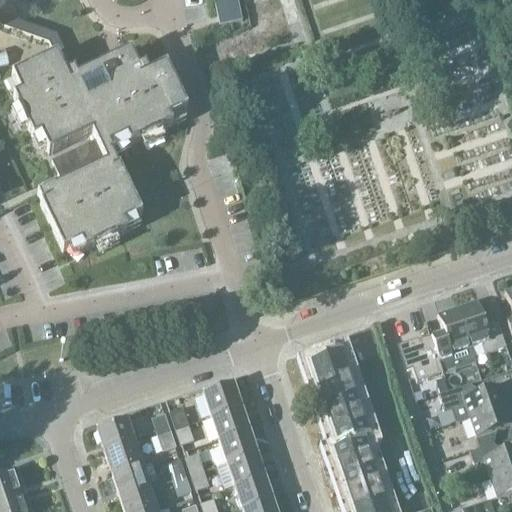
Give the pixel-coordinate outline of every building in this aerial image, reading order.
[(0,0),(0,28),(47,45),(53,57),(63,53),(56,36),(0,16),(0,11),(6,3),(1,0),(0,0)] [(212,0),(220,30),(242,25),(236,0),(212,0)] [(171,128),(167,120),(186,112),(165,68),(148,76),(144,67),(138,70),(130,53),(76,79),(63,53),(53,57),(10,78),(18,96),(11,99),(31,142),(39,139),(47,157),(91,136),(105,166),(54,190),(53,189),(36,197),(40,206),(39,206),(62,255),(80,246),(83,254),(126,234),(122,226),(140,218),(118,169),(116,170),(110,156),(171,128)] [(383,134),(400,131),(398,120),(381,123),(383,134)] [(38,291),(56,284),(33,220),(15,227),(38,291)] [(475,303),(455,310),(468,350),(481,346),(484,356),(505,349),(497,325),(484,329),(475,303)] [(441,334),(429,338),(432,350),(442,376),(454,372),(474,365),(468,350),(455,310),(435,317),(441,334)] [(406,359),(401,361),(405,373),(410,371),(415,386),(442,376),(432,350),(429,338),(402,347),(406,359)] [(428,511),(429,511),(428,511),(387,511),(363,441),(369,439),(340,353),(306,364),(335,450),(329,452),(348,511),(428,511)] [(390,368),(387,361),(376,365),(378,372),(390,368)] [(392,375),(390,368),(378,372),(381,379),(392,375)] [(394,383),(392,375),(381,379),(383,386),(394,383)] [(397,390),(394,383),(383,386),(386,394),(397,390)] [(202,397),(209,420),(239,410),(232,387),(202,397)] [(455,425),(468,421),(508,407),(501,387),(471,397),(468,387),(436,397),(442,414),(451,411),(455,425)] [(399,397),(397,390),(386,394),(388,401),(399,397)] [(476,440),(479,451),(492,447),(489,436),(511,428),(511,420),(508,407),(468,421),(475,441),(476,440)] [(209,420),(217,443),(247,433),(239,410),(209,420)] [(170,417),(175,432),(187,428),(182,413),(170,417)] [(158,438),(170,434),(165,418),(152,423),(158,438)] [(127,422),(97,432),(104,455),(134,445),(135,447),(140,445),(137,435),(131,437),(127,422)] [(187,428),(175,432),(180,447),(192,443),(187,428)] [(217,443),(225,466),(255,455),(247,433),(217,443)] [(170,434),(158,438),(163,453),(175,449),(170,434)] [(104,455),(112,478),(142,468),(135,447),(134,445),(104,455)] [(418,452),(415,445),(404,448),(407,456),(418,452)] [(482,464),(488,482),(511,473),(511,451),(496,457),(492,447),(479,451),(468,455),(472,467),(482,464)] [(420,459),(418,452),(407,456),(409,463),(420,459)] [(225,466),(233,488),(263,478),(255,455),(225,466)] [(190,477),(202,473),(197,458),(185,462),(190,477)] [(423,466),(420,459),(409,463),(412,470),(423,466)] [(185,480),(180,464),(168,468),(173,484),(185,480)] [(426,473),(423,466),(412,470),(414,477),(426,473)] [(142,468),(112,478),(120,501),(150,491),(149,490),(161,487),(157,477),(146,480),(142,468)] [(0,505),(23,497),(15,473),(0,477),(0,505)] [(202,473),(190,477),(195,493),(207,489),(202,473)] [(428,480),(426,473),(414,477),(417,484),(428,480)] [(511,473),(488,482),(495,502),(511,496),(511,473)] [(233,488),(240,511),(270,501),(263,478),(233,488)] [(185,480),(173,484),(178,498),(190,494),(185,480)] [(150,491),(120,501),(123,511),(162,511),(168,510),(165,500),(154,504),(150,491)] [(28,511),(23,497),(0,505),(0,511),(28,511)] [(240,511),(274,511),(270,501),(240,511)]
